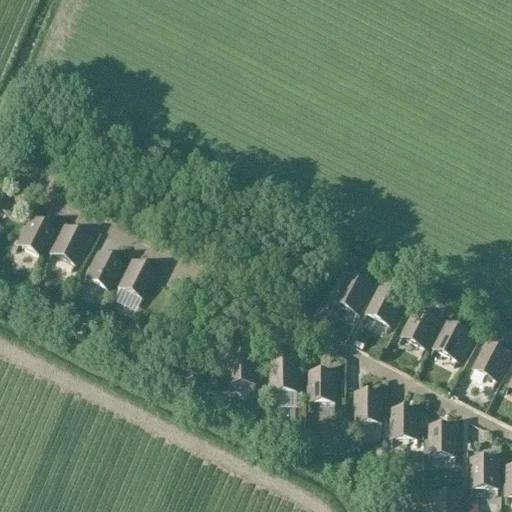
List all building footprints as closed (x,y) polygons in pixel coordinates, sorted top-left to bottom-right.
[(29,221),(15,250),(41,262),(56,234),(29,221)] [(62,229),(49,258),(75,271),(89,242),(62,229)] [(97,255),(83,283),(109,296),(122,268),(97,255)] [(131,264),(117,292),(143,305),(157,277),(131,264)] [(374,292),(347,278),(333,307),(359,319),(374,292)] [(405,304),(379,290),(365,319),(391,332),(405,304)] [(400,341),(424,353),(426,354),(441,327),(414,313),(400,341)] [(447,325),(433,353),(432,354),(458,367),(473,338),(447,325)] [(511,358),(486,345),(482,353),(472,374),(498,386),(511,359),(511,358)] [(228,389),(257,389),(258,357),(228,357),(228,389)] [(270,397),(299,396),(300,357),(269,357),(270,397)] [(308,408),(336,407),(337,375),(308,375),(308,408)] [(355,428),(383,428),(383,397),(354,396),(355,428)] [(420,413),(390,413),(390,427),(385,427),(385,442),(390,442),(390,445),(419,445),(420,413)] [(427,459),(428,461),(457,461),(458,430),(429,429),(428,444),(423,444),(423,459),(427,459)] [(470,461),(470,493),(500,494),(500,461),(470,461)] [(431,511),(461,511),(462,497),(432,497),(431,511)]
